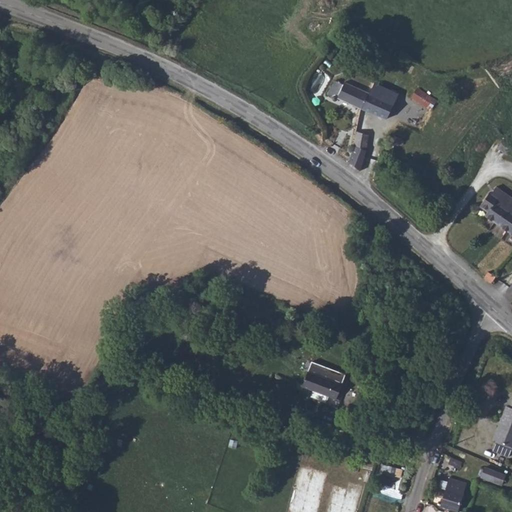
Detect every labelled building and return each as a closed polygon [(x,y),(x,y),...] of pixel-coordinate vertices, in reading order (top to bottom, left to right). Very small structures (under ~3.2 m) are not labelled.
[(351,85),(355,79),(349,76),(349,75),(348,75),(343,84),(335,81),(328,93),(333,97),(333,98),(333,99),(333,100),(334,101),(335,101),(337,100),(337,99),(338,98),(361,109),(374,84),(365,80),(363,83),(359,81),(356,88),(351,85)] [(363,83),(365,80),(359,76),(356,77),(355,79),(351,85),(356,88),(359,81),(363,83)] [(361,109),(387,119),(399,94),(374,83),(374,84),(361,109)] [(355,146),(366,151),(368,135),(362,133),(364,128),(359,126),(355,146)] [(394,136),(392,143),(402,147),(404,140),(394,136)] [(507,154),(508,152),(511,145),(511,142),(505,138),(499,146),(498,148),(507,154)] [(355,146),(349,162),(360,171),(364,161),(366,151),(355,146)] [(511,233),(511,197),(496,187),(491,194),(489,193),(480,206),(488,212),(485,216),(511,233)] [(491,283),(496,277),(488,272),(484,278),(491,283)] [(346,374),(312,362),(303,386),(313,390),(328,396),(336,399),(341,400),(345,390),(347,386),(342,384),(346,374)] [(328,396),(313,390),(311,396),(326,402),(328,396)] [(507,406),(493,440),(496,441),(493,450),(509,457),(511,449),(511,401),(510,407),(507,406)] [(463,461),(451,457),(448,464),(460,469),(463,461)] [(505,476),(484,467),(481,477),(502,485),(505,476)] [(449,478),(448,482),(441,480),(438,487),(445,490),(441,506),(462,511),(464,511),(469,496),(463,494),(466,484),(449,478)]
